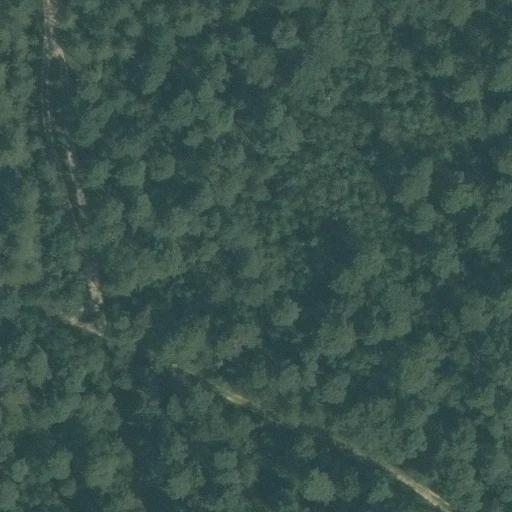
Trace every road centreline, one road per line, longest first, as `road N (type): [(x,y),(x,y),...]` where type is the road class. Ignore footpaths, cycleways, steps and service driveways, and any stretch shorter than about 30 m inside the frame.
road 1 (track): [(103,327),(360,443),(431,511)]
road 2 (track): [(103,327),(47,137),(42,0)]
road 3 (track): [(293,0),(65,76),(42,76)]
